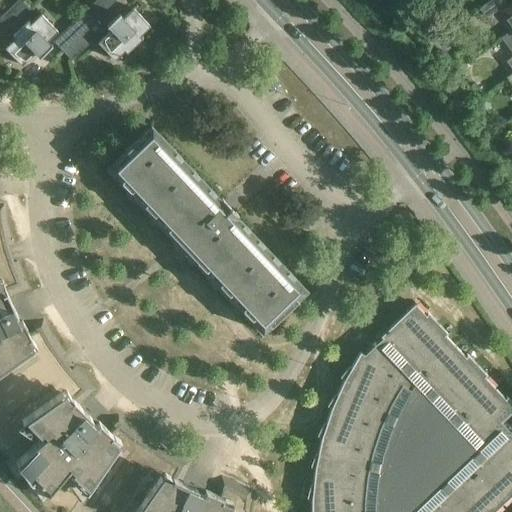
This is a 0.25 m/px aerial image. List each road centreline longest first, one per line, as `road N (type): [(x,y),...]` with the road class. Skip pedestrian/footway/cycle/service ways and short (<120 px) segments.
road 1 (residential): [(354,219),(319,317),(271,400),(225,423),(176,415),(126,381),(80,327),(49,265),(39,185),(47,123)]
road 2 (primary): [(437,166),(299,6)]
road 3 (primary): [(282,22),(419,180)]
road 4 (residential): [(223,60),(354,219)]
road 5 (primary): [(419,180),(511,309)]
road 6 (residential): [(47,123),(193,74)]
road 7 (primary): [(511,268),(437,166)]
